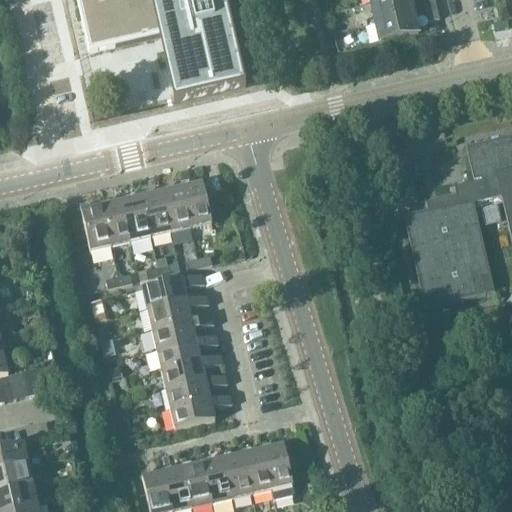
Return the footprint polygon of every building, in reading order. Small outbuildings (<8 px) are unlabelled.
[(76,0),(89,56),(164,38),(179,105),(246,89),(224,0),(76,0)] [(409,0),(405,0),(371,8),(376,28),(414,19),(409,0)] [(427,16),(437,13),(435,2),(425,5),(427,16)] [(437,13),(427,16),(429,27),(440,25),(437,13)] [(376,28),(380,48),(419,39),(414,19),(376,28)] [(487,184),(464,189),(467,198),(469,209),(474,207),(502,201),(511,244),(511,140),(495,145),(496,146),(467,152),(475,184),(486,181),(487,184)] [(182,194),(191,234),(212,229),(203,189),(182,194)] [(191,234),(182,194),(162,199),(171,239),(191,234)] [(431,215),(405,221),(419,281),(418,282),(425,312),(495,296),(474,207),(469,209),(467,198),(425,208),(426,209),(430,208),(431,215)] [(142,203),(151,243),(171,239),(162,199),(142,203)] [(122,208),(132,248),(151,243),(142,203),(122,208)] [(132,248),(122,208),(102,213),(112,253),(132,248)] [(112,253),(102,213),(82,218),(83,222),(87,240),(91,257),(112,253)] [(83,222),(72,225),(76,243),(87,240),(83,222)] [(198,264),(200,272),(213,269),(211,261),(198,264)] [(200,272),(198,264),(185,267),(188,275),(200,272)] [(158,273),(160,282),(172,279),(170,270),(158,273)] [(160,282),(158,273),(145,276),(147,285),(160,282)] [(119,282),(121,291),(133,288),(131,279),(119,282)] [(143,295),(148,315),(188,306),(185,295),(205,291),(203,281),(143,295)] [(121,291),(119,282),(106,285),(108,294),(121,291)] [(188,306),(148,315),(152,335),(192,326),(190,315),(210,310),(208,302),(188,307),(188,306)] [(157,355),(197,346),(194,335),(214,330),(212,322),(192,326),(152,335),(157,355)] [(217,341),(197,346),(157,355),(162,375),(201,365),(199,355),(219,350),(217,341)] [(0,383),(8,381),(4,360),(0,361),(0,383)] [(166,394),(206,385),(203,375),(223,370),(221,362),(201,366),(201,365),(162,375),(166,394)] [(50,395),(45,372),(33,375),(38,398),(50,395)] [(118,373),(107,375),(110,386),(121,384),(118,373)] [(38,398),(33,375),(21,378),(26,401),(38,398)] [(26,401),(21,378),(9,380),(15,404),(26,401)] [(15,404),(9,380),(8,381),(0,383),(0,393),(3,406),(15,404)] [(206,386),(206,385),(166,394),(171,414),(210,405),(208,394),(228,390),(226,382),(206,386)] [(210,405),(171,414),(176,435),(215,426),(213,414),(232,410),(230,401),(211,406),(210,405)] [(128,426),(119,428),(121,436),(130,434),(128,426)] [(0,477),(29,470),(24,451),(24,450),(0,455),(0,477)] [(263,456),(272,496),(275,506),(291,503),(294,498),(284,451),(263,456)] [(272,496),(263,456),(243,461),(252,501),(272,496)] [(252,501),(243,461),(223,465),(233,505),(252,501)] [(213,510),(233,505),(223,465),(203,470),(213,510)] [(29,470),(0,477),(0,498),(33,490),(29,470)] [(191,511),(202,511),(213,510),(203,470),(183,475),(191,511)] [(191,511),(183,475),(164,479),(171,511),(191,511)] [(171,511),(164,479),(143,484),(149,511),(171,511)] [(0,511),(33,511),(38,511),(33,490),(0,498),(0,511)]
